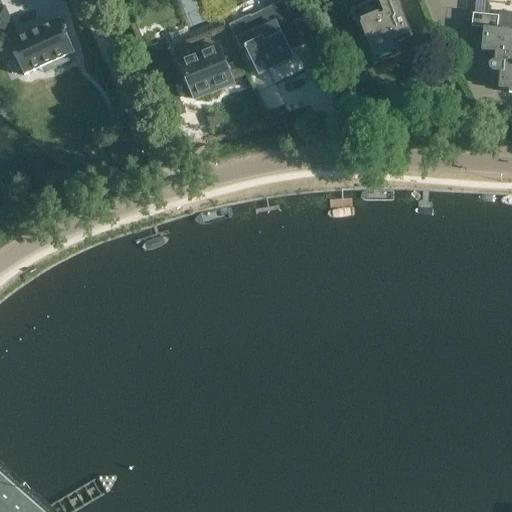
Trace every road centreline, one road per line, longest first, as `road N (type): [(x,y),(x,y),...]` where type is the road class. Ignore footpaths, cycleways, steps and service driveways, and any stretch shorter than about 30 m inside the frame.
road 1 (unclassified): [(175,189),(343,158),(511,166)]
road 2 (unknown): [(501,166),(454,0)]
